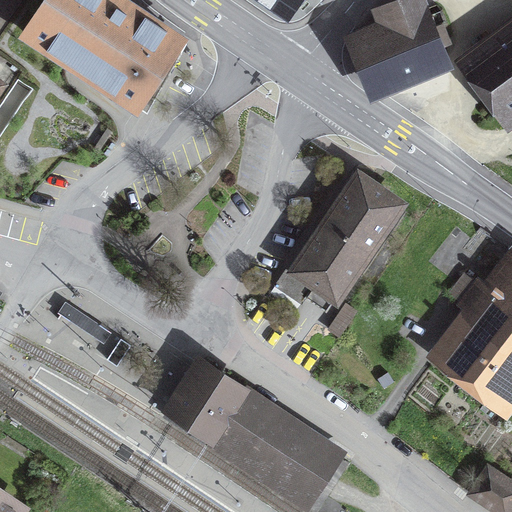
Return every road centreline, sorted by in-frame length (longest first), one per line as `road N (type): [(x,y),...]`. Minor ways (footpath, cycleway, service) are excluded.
road 1 (primary): [(511,217),(296,70)]
road 2 (primary): [(296,70),(192,0)]
